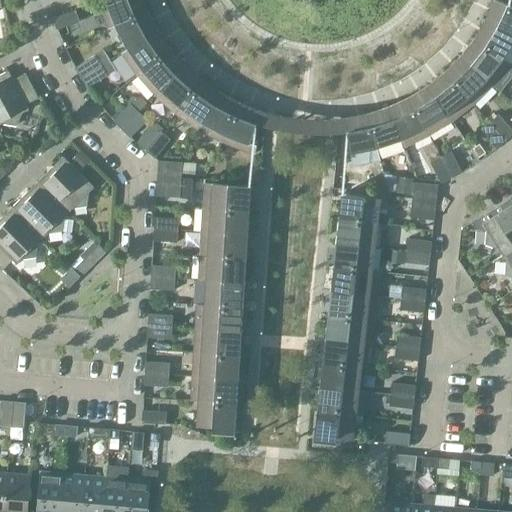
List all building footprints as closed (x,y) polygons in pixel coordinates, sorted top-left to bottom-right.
[(109,30),(117,26),(148,12),(148,11),(147,11),(142,0),(110,0),(99,4),(109,30)] [(486,20),(486,22),(511,35),(511,7),(496,1),(495,3),(487,21),(486,20)] [(53,19),(57,30),(80,23),(76,11),(53,19)] [(117,28),(129,49),(159,31),(158,30),(157,30),(148,13),(149,13),(148,12),(117,26),(117,28)] [(475,39),(474,40),(503,60),(504,59),(511,45),(511,35),(486,22),(485,23),(486,23),(475,39)] [(137,76),(144,71),(171,49),(170,48),(159,32),(159,31),(129,49),(122,53),(137,76)] [(462,56),(461,57),(493,86),(510,65),(503,60),(474,40),(474,41),(474,42),(462,57),(462,56)] [(155,96),(161,90),(186,66),(185,64),(185,65),(172,50),(171,49),(144,71),(137,76),(155,96)] [(75,69),(81,79),(102,66),(96,56),(75,69)] [(446,72),(445,73),(474,105),(493,86),(461,57),(460,58),(460,59),(446,72)] [(102,66),(81,79),(87,89),(108,76),(102,66)] [(176,114),(181,108),(203,80),(202,79),(201,80),(187,67),(186,66),(161,90),(155,96),(176,114)] [(9,72),(0,76),(0,125),(4,123),(16,126),(21,115),(29,110),(26,105),(39,99),(26,74),(13,80),(9,72)] [(429,86),(428,87),(448,116),(452,122),(474,105),(445,73),(444,74),(445,74),(429,86)] [(181,108),(176,114),(198,129),(202,123),(221,93),(219,92),(219,93),(203,81),(204,81),(203,80),(181,108)] [(410,98),(409,98),(429,136),(452,122),(448,116),(428,87),(426,88),(427,88),(410,98)] [(198,129),(222,142),(240,103),(239,103),(221,94),(222,94),(221,93),(202,123),(198,129)] [(389,108),(402,140),(405,147),(429,136),(409,98),(408,99),(390,108),(390,107),(389,108)] [(240,103),(222,142),(248,152),(255,154),(258,142),(252,140),(261,112),(259,111),(241,104),(240,103)] [(114,122),(122,130),(139,113),(131,105),(114,122)] [(369,114),(368,114),(377,148),(378,148),(402,140),(389,108),(388,108),(388,109),(370,115),(369,114)] [(139,113),(122,130),(130,138),(147,121),(139,113)] [(377,148),(368,114),(367,115),(348,119),(346,119),(351,154),(377,148)] [(511,130),(499,115),(490,123),(506,141),(511,135),(511,130)] [(481,131),(497,149),(506,141),(490,123),(481,131)] [(146,151),(156,159),(171,140),(161,133),(146,151)] [(441,157),(452,179),(463,173),(451,152),(441,157)] [(63,157),(37,183),(69,214),(75,208),(87,206),(88,194),(94,188),(63,157)] [(452,179),(441,157),(430,163),(442,184),(452,179)] [(159,161),(158,173),(182,175),(183,163),(159,161)] [(157,185),(181,186),(182,175),(158,173),(157,185)] [(348,180),(347,191),(367,193),(368,183),(348,180)] [(37,183),(12,208),(43,239),(49,233),(61,232),(63,220),(69,214),(37,183)] [(413,195),(437,198),(438,186),(414,183),(414,188),(413,195)] [(205,184),(204,209),(250,212),(250,211),(248,186),(205,184)] [(181,186),(157,185),(157,197),(180,198),(181,186)] [(340,218),(339,220),(378,224),(380,199),(346,195),(340,218)] [(412,207),(436,209),(437,198),(413,195),(412,207)] [(498,249),(502,256),(511,249),(511,200),(511,199),(500,207),(472,223),(476,229),(480,229),(484,227),(487,233),(486,245),(498,249)] [(436,209),(412,207),(411,218),(434,221),(436,209)] [(43,239),(12,208),(0,220),(0,267),(3,271),(13,261),(17,265),(24,259),(36,257),(37,245),(43,239)] [(204,209),(202,233),(245,235),(245,234),(250,213),(250,212),(204,209)] [(154,230),(178,231),(179,220),(155,218),(154,230)] [(341,243),(341,244),(375,248),(378,224),(339,220),(339,221),(341,243)] [(154,230),(154,242),(178,243),(178,231),(154,230)] [(201,257),(247,260),(245,235),(202,233),(201,257)] [(407,251),(431,254),(432,242),(408,239),(407,251)] [(334,267),(372,272),(375,248),(341,244),(341,245),(334,266),(334,267)] [(75,269),(81,276),(106,252),(99,245),(75,269)] [(511,276),(511,249),(502,256),(507,263),(506,275),(511,276)] [(431,254),(407,251),(405,263),(429,266),(431,254)] [(201,257),(199,281),(207,281),(242,283),(242,282),(247,261),(247,260),(201,257)] [(81,276),(71,266),(59,277),(69,288),(81,276)] [(152,266),(151,278),(175,279),(176,267),(152,266)] [(335,290),(335,292),(378,296),(380,272),(372,272),(334,267),(334,269),(335,290)] [(151,289),(175,291),(175,279),(151,278),(151,289)] [(206,306),(244,308),(244,306),(242,285),(242,283),(207,281),(206,306)] [(401,299),(425,302),(427,290),(403,287),(401,299)] [(329,314),(329,316),(375,320),(378,296),(335,292),(335,293),(329,314)] [(425,302),(401,299),(400,311),(424,313),(425,302)] [(198,305),(196,329),(239,332),(239,331),(244,309),(244,308),(206,306),(198,305)] [(149,314),(148,326),(172,328),(173,316),(149,314)] [(329,317),(330,340),(364,344),(372,345),(375,320),(329,316),(329,317)] [(148,338),(171,339),(172,328),(148,326),(148,338)] [(196,329),(195,353),(241,356),(241,355),(239,333),(239,332),(196,329)] [(396,347),(420,350),(421,338),(397,336),(396,347)] [(364,344),(330,340),(323,363),(362,368),(364,344)] [(395,359),(419,362),(420,350),(396,347),(395,359)] [(241,356),(195,353),(193,377),(235,380),(241,357),(241,356)] [(146,362),(145,374),(169,376),(170,364),(146,362)] [(359,391),(362,368),(323,363),(324,387),(325,388),(359,391)] [(145,386),(168,387),(169,376),(145,374),(145,386)] [(235,380),(193,377),(189,377),(188,401),(200,402),(238,404),(238,403),(235,380)] [(391,395),(415,398),(416,386),(392,383),(391,395)] [(359,391),(325,388),(318,410),(318,411),(356,415),(364,416),(367,392),(359,391)] [(415,398),(391,395),(389,407),(413,409),(415,398)] [(0,416),(0,426),(12,427),(14,402),(1,401),(0,416)] [(14,402),(12,427),(24,428),(26,403),(14,402)] [(238,404),(200,402),(198,427),(236,429),(238,404)] [(142,423),(166,425),(167,413),(143,411),(142,423)] [(356,415),(318,411),(315,436),(353,440),(356,415)] [(89,437),(101,438),(102,429),(89,428),(89,437)] [(102,429),(101,438),(119,440),(120,431),(102,429)] [(131,448),(143,449),(144,433),(132,432),(131,448)] [(387,432),(385,444),(409,446),(410,435),(387,432)] [(150,442),(160,443),(160,434),(151,434),(150,442)] [(388,463),(398,464),(398,455),(389,454),(388,463)] [(439,459),(423,457),(422,467),(438,469),(438,463),(439,459)] [(450,464),(450,460),(439,459),(438,463),(438,469),(449,470),(450,464)] [(482,462),(472,461),(472,470),(481,471),(482,462)] [(494,468),(495,464),(482,462),(481,471),(480,475),(493,477),(494,468)] [(511,465),(503,465),(503,469),(502,477),(511,477),(511,465)] [(103,511),(125,511),(128,480),(129,468),(108,466),(107,478),(103,511)] [(128,480),(125,511),(148,511),(149,506),(151,482),(156,482),(157,472),(144,471),(143,481),(128,480)] [(59,511),(63,474),(41,472),(37,511),(59,511)] [(8,474),(4,510),(28,511),(31,476),(8,474)] [(81,511),(85,476),(63,474),(59,511),(81,511)] [(103,511),(107,478),(85,476),(81,511),(103,511)] [(412,511),(413,505),(390,503),(389,511),(412,511)]
